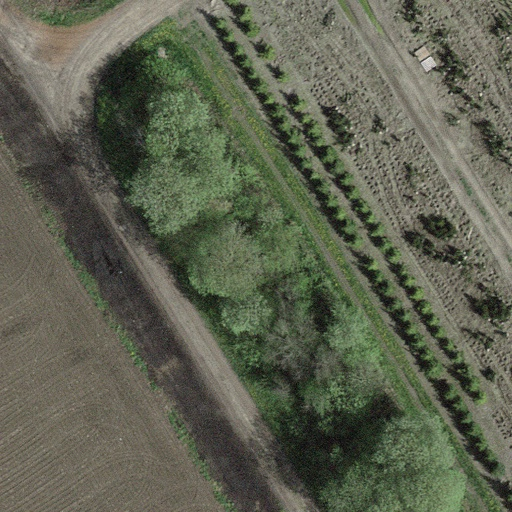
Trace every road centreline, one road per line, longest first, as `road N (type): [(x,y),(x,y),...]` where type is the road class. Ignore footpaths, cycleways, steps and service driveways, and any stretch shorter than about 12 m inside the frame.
road 1 (track): [(303,511),(0,25)]
road 2 (track): [(39,88),(161,0)]
